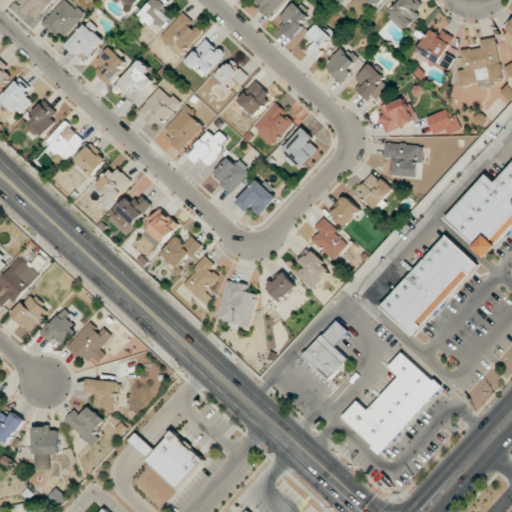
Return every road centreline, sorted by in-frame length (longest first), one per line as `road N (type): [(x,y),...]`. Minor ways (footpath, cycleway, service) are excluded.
road 1 (residential): [(0,20),(237,240),(261,244),(351,146),(352,134),(211,0)]
road 2 (secondary): [(0,172),(367,511)]
road 3 (secondary): [(422,511),(511,415)]
